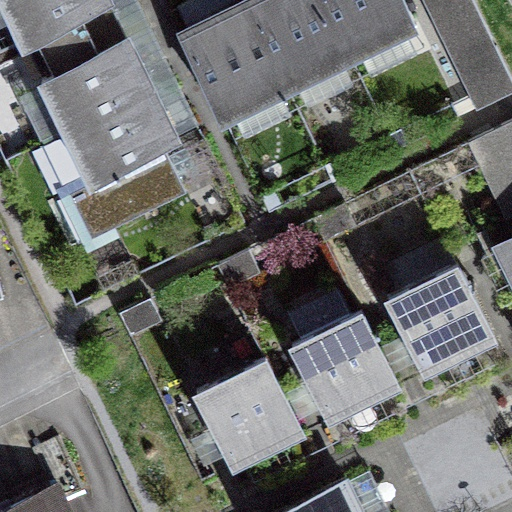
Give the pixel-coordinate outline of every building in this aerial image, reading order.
[(108,0),(3,0),(24,41),(36,35),(108,0)] [(108,0),(36,35),(54,71),(41,77),(66,128),(151,87),(108,0)] [(243,0),(180,31),(221,116),(286,85),(244,0),(243,0)] [(244,0),(286,85),(349,54),(322,0),(244,0)] [(414,22),(402,0),(322,0),(349,54),(414,22)] [(511,90),(511,80),(473,0),(422,0),(475,108),(511,90)] [(473,0),(511,80),(511,8),(508,0),(473,0)] [(151,87),(66,128),(92,182),(72,192),(92,233),(186,190),(164,145),(176,139),(151,87)] [(504,217),(511,213),(511,117),(467,140),(504,217)] [(355,223),(344,200),(312,215),(324,239),(355,223)] [(511,237),(481,253),(505,301),(511,297),(511,237)] [(259,270),(248,247),(217,262),(229,285),(259,270)] [(424,369),(493,336),(456,261),(388,295),(424,369)] [(150,295),(119,310),(130,334),(162,319),(150,295)] [(328,416),(397,382),(360,308),(292,342),(328,416)] [(265,355),(196,388),(232,463),(301,429),(265,355)] [(361,511),(344,476),(272,511),(361,511)] [(0,511),(62,511),(50,486),(0,510),(0,511)]
